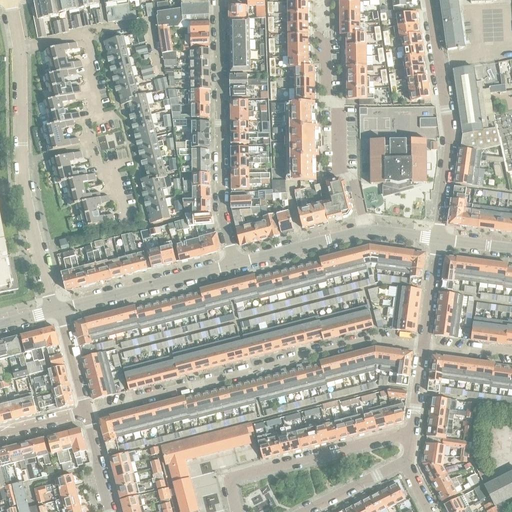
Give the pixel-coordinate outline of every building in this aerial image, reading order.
[(45,0),(35,2),(36,7),(32,8),(38,38),(46,37),(42,19),(49,18),(45,0)] [(44,0),(45,0),(49,18),(49,17),(59,15),(55,0),(44,0)] [(55,0),(59,15),(59,13),(68,11),(66,0),(55,0)] [(66,0),(68,11),(79,9),(76,0),(66,0)] [(76,0),(79,9),(89,7),(87,0),(76,0)] [(130,12),(128,0),(104,0),(108,23),(131,19),(130,12)] [(464,48),(457,0),(440,0),(447,51),(464,48)] [(288,3),(288,14),(308,14),(308,2),(288,3)] [(360,13),(360,2),(352,2),(340,2),(340,13),(360,13)] [(183,21),(191,22),(209,22),(208,4),(199,5),(182,6),(181,6),(181,9),(182,15),(183,21)] [(245,6),(228,6),(228,19),(248,19),(248,14),(246,14),(245,6)] [(256,19),(261,19),(265,19),(266,19),(265,6),(256,6),(256,19)] [(178,28),(183,21),(182,15),(181,9),(174,10),(157,13),(157,17),(158,25),(158,27),(169,27),(169,29),(178,28)] [(97,25),(103,23),(101,11),(94,12),(97,25)] [(340,13),(340,24),(360,24),(360,13),(340,13)] [(396,15),(398,26),(418,24),(416,13),(396,15)] [(86,14),(80,15),(82,28),(88,26),(86,14)] [(288,14),(288,25),(308,24),(308,14),(288,14)] [(82,28),(80,15),(74,16),(76,29),(82,28)] [(249,19),(248,19),(228,19),(229,19),(229,30),(249,30),(249,19)] [(66,20),(60,21),(62,34),(68,32),(66,20)] [(62,34),(60,21),(54,22),(56,35),(62,34)] [(187,29),(187,34),(209,34),(209,22),(191,22),(191,30),(187,29)] [(288,25),(288,35),(308,35),(308,24),(288,25)] [(340,35),(346,35),(360,35),(360,34),(365,34),(365,24),(360,24),(340,24),(340,35)] [(400,37),(402,37),(419,34),(418,24),(398,26),(400,37)] [(162,52),(162,54),(176,52),(176,51),(173,52),(169,29),(169,27),(158,27),(162,52)] [(249,30),(229,30),(230,41),(249,40),(249,30)] [(209,47),(209,34),(187,34),(187,35),(191,35),(191,47),(209,47)] [(346,35),(346,45),(366,45),(366,34),(365,34),(360,34),(360,35),(346,35)] [(402,37),(403,47),(423,45),(421,34),(419,34),(402,37)] [(308,46),(308,35),(288,35),(288,46),(308,46)] [(126,47),(123,37),(104,42),(105,46),(106,46),(108,52),(126,47)] [(249,40),(230,41),(230,51),(249,51),(249,40)] [(46,50),(49,63),(66,58),(65,52),(78,49),(76,43),(46,50)] [(366,56),(366,45),(346,45),(346,56),(366,56)] [(403,47),(405,58),(422,56),(424,56),(423,45),(403,47)] [(137,55),(148,52),(146,46),(135,49),(137,55)] [(308,46),(288,46),(288,57),(308,57),(308,46)] [(128,57),(126,47),(108,52),(109,58),(108,58),(109,62),(111,62),(110,62),(128,57)] [(190,50),(190,60),(209,60),(209,50),(190,50)] [(249,51),(230,51),(230,62),(250,61),(249,51)] [(148,52),(137,55),(138,61),(149,58),(148,52)] [(366,56),(346,56),(346,67),(366,67),(366,56)] [(403,58),(404,69),(424,66),(422,56),(405,58),(403,58)] [(110,62),(111,62),(112,68),(110,68),(111,72),(113,72),(131,67),(128,57),(110,62)] [(308,57),(288,57),(288,68),(294,68),(308,68),(308,67),(308,57)] [(49,63),(52,74),(75,69),(83,67),(81,61),(68,64),(66,58),(49,63)] [(209,70),(209,60),(190,60),(185,60),(185,65),(190,65),(190,70),(209,70)] [(250,61),(230,62),(230,72),(250,72),(250,61)] [(140,69),(142,75),(153,72),(151,66),(140,69)] [(424,66),(404,69),(406,80),(408,80),(425,77),(424,66)] [(116,82),(134,77),(131,67),(113,72),(115,78),(113,78),(114,82),(116,82)] [(294,68),(295,79),(315,78),(314,67),(308,67),(308,68),(294,68)] [(373,67),(366,67),(346,67),(347,78),(367,78),(366,72),(373,72),(373,67)] [(462,134),(460,149),(476,151),(482,150),(500,146),(496,127),(488,129),(487,117),(488,117),(489,122),(493,121),(489,89),(483,90),(481,81),(475,82),(473,67),(453,70),(462,134)] [(77,74),(75,69),(52,74),(45,76),(48,88),(65,84),(63,78),(77,74)] [(168,74),(168,80),(173,80),(173,70),(165,70),(166,74),(168,74)] [(190,80),(209,80),(209,70),(190,70),(190,80)] [(143,81),(154,78),(153,72),(142,75),(143,81)] [(246,75),(230,76),(230,86),(253,86),(268,86),(268,80),(246,80),(246,75)] [(408,80),(409,90),(429,87),(427,76),(425,77),(408,80)] [(118,91),(136,87),(134,77),(116,82),(117,87),(115,88),(116,92),(118,92),(118,91)] [(166,78),(159,80),(162,91),(168,89),(168,86),(166,78)] [(295,79),(295,89),(315,89),(315,78),(295,79)] [(367,78),(347,78),(347,89),(367,88),(367,82),(373,82),(373,78),(367,78)] [(157,92),(162,91),(159,80),(154,81),(157,92)] [(190,90),(209,90),(210,90),(209,80),(190,80),(190,90)] [(66,90),(65,84),(48,88),(51,100),(74,95),(82,93),(80,87),(66,90)] [(499,86),(497,86),(492,87),(489,87),(490,93),(500,91),(500,93),(506,93),(506,92),(505,85),(499,86)] [(253,86),(230,86),(231,97),(247,97),(246,90),(253,90),(253,86)] [(124,100),(138,96),(136,87),(118,91),(118,92),(122,105),(125,104),(124,100)] [(429,87),(409,90),(411,101),(431,98),(429,87)] [(367,95),(367,88),(347,89),(347,100),(359,100),(359,106),(373,105),(373,95),(367,95)] [(315,89),(295,89),(295,100),(315,100),(315,89)] [(170,105),(172,105),(176,105),(179,105),(176,90),(174,90),(168,90),(170,100),(170,105)] [(190,105),(209,105),(209,90),(190,90),(190,105)] [(151,93),(138,96),(124,100),(125,104),(128,103),(130,109),(154,104),(151,93)] [(76,100),(74,95),(51,100),(44,102),(47,114),(64,110),(62,104),(76,100)] [(248,101),(231,101),(231,112),(253,112),(253,106),(248,106),(248,101)] [(315,127),(315,103),(286,104),(287,181),(316,180),(316,157),(319,157),(319,148),(321,148),(321,149),(322,149),(321,135),(318,135),(318,127),(315,127)] [(154,104),(130,109),(132,116),(130,116),(131,120),(133,120),(133,119),(150,115),(149,110),(153,109),(152,104),(154,104)] [(191,118),(209,118),(209,105),(190,105),(191,115),(180,115),(180,112),(171,112),(173,120),(191,120),(191,118)] [(66,116),(64,110),(47,114),(50,126),(73,120),(80,118),(79,113),(66,116)] [(253,112),(231,112),(231,123),(248,123),(248,116),(253,116),(253,112)] [(153,125),(150,115),(133,119),(133,120),(134,125),(132,126),(133,130),(135,130),(135,129),(153,125)] [(75,126),(73,120),(50,126),(43,128),(46,140),(63,135),(61,129),(75,126)] [(191,125),(191,135),(209,134),(209,122),(191,122),(191,120),(173,120),(173,127),(181,127),(181,125),(191,125)] [(248,123),(231,123),(231,133),(253,133),(253,127),(248,127),(248,123)] [(136,140),(156,135),(153,125),(135,129),(135,130),(137,135),(135,136),(136,140)] [(257,133),(253,133),(231,133),(231,144),(249,144),(249,138),(257,138),(257,133)] [(209,148),(209,134),(191,135),(191,136),(186,136),(186,142),(176,143),(176,150),(180,150),(191,150),(191,149),(209,148)] [(79,144),(78,138),(64,142),(63,135),(46,140),(49,152),(79,144)] [(156,137),(136,142),(138,147),(139,146),(141,152),(159,148),(164,146),(162,142),(158,143),(156,137)] [(385,142),(385,140),(370,140),(371,185),(384,184),(384,196),(413,188),(413,184),(427,184),(426,139),(411,140),(411,142),(406,142),(406,140),(390,140),(390,142),(385,142)] [(142,156),(143,162),(166,156),(165,152),(160,153),(159,148),(141,152),(139,152),(140,156),(142,156)] [(248,148),(231,148),(231,159),(268,158),(268,153),(248,153),(248,148)] [(459,149),(458,157),(480,160),(482,150),(476,151),(460,149),(459,149)] [(191,161),(209,161),(209,150),(191,150),(180,150),(180,155),(191,155),(191,161)] [(51,160),(54,172),(71,168),(69,161),(83,158),(81,152),(51,160)] [(164,167),(161,158),(166,157),(166,156),(143,162),(142,162),(143,166),(144,166),(146,172),(164,167)] [(458,157),(457,166),(479,169),(480,160),(458,157)] [(268,158),(231,159),(232,169),(249,169),(252,169),(252,163),(269,163),(268,158)] [(182,172),(210,172),(209,161),(191,161),(191,166),(181,166),(182,172)] [(457,166),(456,174),(478,177),(479,169),(457,166)] [(145,183),(163,178),(166,178),(164,167),(146,172),(147,178),(144,179),(145,183)] [(72,174),(71,168),(54,172),(57,184),(65,182),(87,176),(86,170),(72,174)] [(249,169),(232,169),(232,180),(269,180),(269,174),(249,174),(249,169)] [(95,174),(87,176),(65,182),(68,194),(84,190),(83,183),(96,180),(95,174)] [(210,187),(210,174),(191,174),(192,185),(190,185),(190,183),(188,182),(183,182),(183,187),(210,187)] [(477,186),(478,177),(456,174),(455,183),(477,186)] [(145,183),(144,179),(141,180),(144,193),(144,194),(162,189),(166,188),(163,178),(145,183)] [(327,203),(323,203),(328,222),(334,220),(336,222),(341,220),(342,218),(343,218),(342,217),(348,216),(351,210),(349,201),(350,200),(347,188),(346,188),(344,182),(339,179),(326,183),(328,189),(324,190),(327,203)] [(269,180),(232,180),(232,190),(249,190),(249,185),(269,185),(269,180)] [(489,183),(489,187),(497,188),(504,189),(503,183),(503,181),(498,180),(497,184),(489,183)] [(192,190),(192,200),(210,200),(210,187),(183,187),(184,193),(189,193),(190,191),(190,190),(192,190)] [(466,189),(454,187),(450,216),(451,216),(450,224),(461,225),(461,226),(466,189)] [(145,197),(147,203),(165,199),(162,189),(144,194),(144,193),(142,194),(143,198),(145,197)] [(466,189),(461,226),(469,227),(472,209),(468,209),(470,189),(466,189)] [(68,194),(71,206),(78,204),(101,198),(99,192),(86,196),(84,190),(68,194)] [(231,192),(231,198),(231,209),(253,208),(260,207),(266,207),(265,199),(251,199),(251,197),(245,197),(244,192),(231,192)] [(108,196),(101,198),(78,204),(81,216),(98,212),(96,205),(109,202),(108,196)] [(148,207),(149,213),(167,209),(165,199),(147,203),(145,204),(146,208),(148,207)] [(210,215),(210,200),(192,200),(183,200),(184,207),(192,207),(192,215),(210,215)] [(322,202),(310,205),(315,225),(328,222),(323,203),(322,202)] [(478,228),(481,205),(473,204),(472,209),(469,227),(478,228)] [(310,205),(297,208),(302,228),(315,225),(310,205)] [(481,205),(478,228),(486,229),(489,206),(481,205)] [(495,231),(498,207),(489,206),(486,229),(495,231)] [(506,209),(498,207),(495,231),(503,232),(506,209)] [(149,220),(150,224),(170,219),(167,209),(149,213),(151,219),(149,220)] [(511,233),(511,229),(511,209),(506,209),(503,232),(511,233)] [(250,210),(232,211),(240,247),(251,244),(259,241),(254,223),(245,225),(243,217),(252,215),(250,210)] [(294,231),(288,210),(276,214),(281,234),(294,231)] [(81,216),(84,228),(114,220),(113,214),(99,218),(98,212),(81,216)] [(263,217),(264,220),(268,239),(279,236),(274,214),(263,217)] [(185,215),(186,220),(188,228),(191,227),(190,226),(194,225),(214,224),(211,215),(210,215),(192,215),(185,215)] [(252,218),(254,223),(259,241),(268,239),(264,220),(260,221),(259,217),(252,218)] [(180,262),(190,259),(184,235),(183,229),(181,221),(168,225),(169,228),(176,226),(177,231),(181,244),(175,245),(180,262)] [(154,229),(141,232),(142,240),(151,238),(151,236),(156,235),(154,229)] [(0,293),(17,290),(17,289),(11,258),(5,259),(2,260),(1,255),(6,255),(3,241),(2,241),(0,230),(0,293)] [(190,259),(203,256),(199,239),(193,240),(191,233),(184,235),(190,259)] [(131,234),(126,235),(135,273),(148,269),(143,252),(136,253),(131,234)] [(219,252),(220,250),(216,234),(199,239),(203,256),(219,252)] [(123,276),(135,273),(126,235),(122,236),(127,256),(119,258),(123,276)] [(68,247),(67,240),(67,239),(60,241),(59,241),(61,248),(61,249),(68,247)] [(159,248),(164,265),(176,262),(171,243),(166,244),(167,246),(159,248)] [(88,285),(100,282),(92,251),(90,245),(86,247),(91,265),(84,267),(88,285)] [(370,262),(377,264),(380,247),(369,246),(361,248),(367,269),(370,284),(375,283),(370,262)] [(389,249),(380,247),(377,264),(377,269),(386,270),(389,249)] [(104,249),(107,261),(112,279),(123,276),(119,258),(114,259),(112,252),(110,252),(109,248),(104,249)] [(147,251),(152,268),(164,265),(159,248),(147,251)] [(358,272),(367,269),(361,248),(352,250),(358,272)] [(386,270),(394,271),(397,250),(389,249),(386,270)] [(77,287),(88,285),(84,267),(79,268),(75,256),(74,256),(73,250),(68,251),(69,256),(69,257),(77,287)] [(100,282),(112,279),(107,261),(102,263),(98,250),(92,251),(100,282)] [(349,274),(358,272),(352,250),(344,253),(349,274)] [(402,272),(405,251),(397,250),(394,271),(402,272)] [(411,276),(414,253),(414,252),(405,251),(402,272),(409,274),(409,276),(411,276)] [(349,274),(344,253),(336,255),(341,276),(349,274)] [(424,254),(414,253),(411,276),(410,285),(421,287),(423,270),(424,262),(423,262),(424,254)] [(333,278),(341,276),(336,255),(328,257),(333,278)] [(65,290),(77,287),(69,257),(64,259),(67,271),(61,273),(65,290)] [(333,278),(328,257),(320,259),(326,282),(326,281),(325,280),(333,278)] [(441,289),(452,291),(456,259),(446,257),(445,265),(444,265),(441,289)] [(454,279),(463,280),(465,259),(457,258),(456,259),(452,291),(458,291),(459,285),(453,284),(454,279)] [(317,284),(326,282),(320,259),(320,261),(312,263),(317,284)] [(463,280),(471,281),(474,260),(465,259),(463,280)] [(471,281),(479,282),(482,261),(474,260),(471,281)] [(479,282),(488,283),(490,262),(482,261),(479,282)] [(490,262),(488,283),(496,284),(499,263),(490,262)] [(317,284),(312,263),(304,265),(309,286),(317,284)] [(496,284),(504,285),(507,265),(499,263),(496,284)] [(301,288),(309,286),(304,265),(296,267),(301,288)] [(301,288),(296,267),(287,269),(293,290),(301,288)] [(285,292),(293,290),(287,269),(279,271),(285,292)] [(279,271),(271,273),(276,294),(285,292),(279,271)] [(268,297),(276,294),(271,273),(263,276),(268,297)] [(259,297),(254,276),(246,278),(251,299),(259,297)] [(260,299),(268,297),(263,276),(255,278),(254,276),(259,297),(260,299)] [(243,301),(251,299),(246,278),(237,280),(243,301)] [(235,303),(243,301),(237,280),(217,285),(222,306),(230,304),(229,299),(233,298),(235,303)] [(214,308),(222,306),(217,285),(209,288),(214,308)] [(368,289),(370,296),(375,295),(377,296),(378,287),(368,289)] [(397,287),(396,298),(419,301),(420,290),(397,287)] [(214,308),(209,288),(200,290),(201,292),(205,310),(214,308)] [(206,312),(205,310),(201,292),(193,294),(198,314),(206,312)] [(440,293),(439,304),(462,307),(463,296),(440,293)] [(193,294),(184,296),(190,317),(198,314),(193,294)] [(182,319),(190,317),(184,296),(176,298),(182,319)] [(182,319),(176,298),(168,300),(173,321),(182,319)] [(419,301),(396,298),(394,309),(417,312),(419,301)] [(165,323),(173,321),(168,300),(160,302),(165,323)] [(160,302),(151,304),(157,325),(165,323),(160,302)] [(148,327),(157,325),(151,304),(143,306),(148,327)] [(460,317),(462,307),(439,304),(437,314),(460,317)] [(373,328),(368,305),(359,307),(365,330),(373,328)] [(140,329),(148,327),(143,306),(135,308),(140,327),(140,329)] [(135,307),(126,309),(131,330),(140,327),(135,308),(135,307)] [(357,332),(365,330),(359,307),(351,309),(357,332)] [(123,332),(131,330),(126,309),(118,311),(123,332)] [(351,309),(343,312),(348,334),(357,332),(351,309)] [(394,309),(393,319),(416,322),(417,312),(394,309)] [(123,332),(118,311),(110,313),(115,334),(123,332)] [(208,320),(210,325),(215,324),(214,318),(211,319),(209,312),(206,313),(208,320)] [(340,336),(348,334),(343,312),(334,314),(340,336)] [(107,336),(115,334),(110,313),(101,315),(107,336)] [(331,338),(340,336),(334,314),(326,316),(331,338)] [(437,314),(436,325),(459,328),(460,317),(437,314)] [(101,315),(94,317),(99,338),(107,336),(101,315)] [(314,341),(323,339),(317,316),(308,319),(314,341)] [(323,341),(331,338),(326,316),(318,318),(317,316),(323,339),(323,341)] [(93,339),(99,338),(94,317),(85,319),(85,320),(93,352),(100,350),(98,343),(94,344),(93,339)] [(483,319),(474,317),(471,340),(480,342),(483,319)] [(306,343),(314,341),(308,319),(300,321),(306,343)] [(416,322),(393,319),(391,330),(415,333),(416,322)] [(483,319),(480,342),(488,343),(491,320),(483,319)] [(82,355),(93,352),(85,320),(75,323),(77,331),(76,331),(82,355)] [(491,320),(488,343),(496,344),(500,321),(491,320)] [(306,343),(300,321),(292,323),(297,345),(306,343)] [(500,321),(496,344),(505,345),(508,322),(500,321)] [(289,348),(297,345),(292,323),(283,325),(289,348)] [(283,325),(275,327),(280,350),(289,348),(283,325)] [(459,328),(436,325),(434,336),(458,339),(459,328)] [(54,327),(42,330),(46,347),(48,354),(50,353),(50,355),(54,354),(52,347),(59,346),(54,327)] [(272,352),(280,350),(275,327),(266,329),(272,352)] [(258,331),(264,354),(272,352),(266,329),(258,331)] [(42,349),(46,347),(42,330),(32,333),(42,372),(47,371),(42,349)] [(211,330),(202,332),(204,338),(212,336),(211,330)] [(258,331),(249,334),(255,356),(264,354),(258,331)] [(202,332),(194,334),(196,340),(204,338),(202,332)] [(29,375),(42,372),(32,333),(21,336),(25,353),(31,352),(34,362),(26,364),(26,365),(29,375)] [(239,336),(230,339),(236,361),(255,356),(249,334),(243,335),(244,341),(240,342),(239,336)] [(26,365),(26,364),(23,354),(21,354),(17,337),(4,340),(9,358),(16,356),(16,359),(19,358),(21,366),(22,366),(26,365)] [(230,339),(222,341),(228,363),(236,361),(230,339)] [(0,363),(0,360),(9,358),(4,340),(0,341),(0,382),(6,381),(3,367),(1,368),(0,363)] [(220,365),(228,363),(222,341),(214,343),(220,365)] [(214,343),(206,345),(212,368),(220,365),(214,343)] [(203,370),(212,368),(206,345),(198,347),(203,370)] [(198,347),(189,349),(195,372),(203,370),(198,347)] [(377,365),(381,365),(383,349),(375,348),(370,349),(374,365),(377,365)] [(187,374),(195,372),(189,349),(181,351),(187,374)] [(370,349),(362,351),(367,373),(375,371),(374,366),(374,365),(370,349)] [(380,370),(389,372),(392,350),(383,349),(381,365),(380,370)] [(393,375),(397,376),(400,352),(401,351),(392,350),(389,372),(389,373),(394,374),(393,375)] [(181,351),(173,353),(179,376),(187,374),(181,351)] [(359,375),(367,373),(362,351),(353,353),(359,375)] [(397,376),(397,378),(396,384),(408,386),(410,370),(411,361),(410,361),(411,353),(400,352),(397,376)] [(85,368),(108,362),(105,353),(83,358),(85,368)] [(179,378),(179,376),(173,353),(173,356),(165,358),(171,380),(179,378)] [(359,375),(353,353),(345,356),(350,377),(359,375)] [(52,367),(64,364),(61,355),(49,358),(52,367)] [(345,356),(336,358),(342,379),(350,377),(345,356)] [(427,391),(439,393),(443,358),(433,356),(432,364),(431,364),(427,391)] [(441,378),(450,379),(452,358),(443,357),(443,358),(439,393),(444,393),(445,387),(440,386),(441,378)] [(165,358),(157,360),(163,382),(171,380),(165,358)] [(336,358),(328,360),(334,382),(342,379),(336,358)] [(450,379),(458,380),(461,359),(452,358),(450,379)] [(466,381),(469,360),(461,359),(458,380),(466,381)] [(154,384),(163,382),(157,360),(149,362),(154,384)] [(320,364),(326,385),(326,384),(334,382),(328,360),(320,362),(320,364)] [(466,381),(474,382),(477,361),(469,360),(466,381)] [(483,384),(486,362),(477,361),(474,382),(483,384)] [(111,372),(108,362),(85,368),(88,378),(111,372)] [(149,362),(141,364),(146,386),(154,384),(149,362)] [(494,364),(486,362),(483,384),(491,385),(491,387),(494,365),(494,364)] [(132,367),(138,388),(146,386),(141,364),(132,367)] [(320,364),(312,366),(317,387),(326,385),(320,364)] [(14,379),(29,375),(26,365),(22,366),(22,368),(12,371),(13,373),(14,379)] [(502,366),(494,365),(491,387),(499,388),(502,366)] [(35,380),(33,384),(67,375),(64,366),(48,370),(49,375),(37,378),(38,379),(35,380)] [(312,366),(303,368),(309,390),(317,387),(312,366)] [(499,388),(508,389),(511,368),(502,366),(499,388)] [(124,369),(129,391),(138,388),(132,367),(124,369)] [(301,392),(309,390),(303,368),(295,370),(304,406),(312,404),(311,398),(309,399),(304,400),(301,392)] [(301,401),(294,403),(296,408),(304,406),(295,370),(286,373),(292,394),(299,392),(301,401)] [(113,383),(111,372),(88,378),(90,388),(113,383)] [(286,373),(278,375),(284,396),(292,394),(286,373)] [(52,385),(53,389),(69,385),(67,375),(33,384),(35,392),(41,390),(40,388),(52,385)] [(269,377),(275,399),(284,396),(278,375),(269,377)] [(269,377),(261,379),(267,401),(275,399),(269,377)] [(259,398),(260,402),(267,401),(261,379),(242,384),(247,406),(256,404),(255,399),(259,398)] [(0,382),(0,389),(9,387),(8,383),(8,380),(6,381),(0,382)] [(116,394),(113,383),(90,388),(93,400),(116,394)] [(239,408),(247,406),(242,384),(234,386),(239,408)] [(37,398),(39,403),(72,394),(69,385),(53,389),(54,394),(37,398)] [(234,386),(225,388),(231,410),(239,408),(234,386)] [(223,412),(231,410),(225,388),(217,391),(223,412)] [(406,400),(407,393),(389,390),(387,391),(388,396),(388,398),(406,400)] [(214,414),(223,412),(217,391),(209,393),(214,414)] [(20,400),(24,417),(37,414),(31,393),(25,395),(26,398),(20,400)] [(206,416),(214,414),(209,393),(201,395),(206,416)] [(74,405),(72,394),(39,403),(41,410),(45,409),(45,407),(57,404),(58,409),(74,405)] [(8,403),(12,420),(24,417),(20,400),(19,395),(14,396),(15,401),(8,403)] [(201,395),(192,397),(198,418),(206,416),(201,395)] [(184,397),(176,399),(181,421),(189,419),(184,397)] [(190,420),(198,418),(192,397),(185,399),(184,397),(189,419),(190,419),(190,420)] [(451,400),(432,398),(431,407),(458,411),(459,406),(450,405),(451,400)] [(173,423),(181,421),(176,399),(167,401),(173,423)] [(167,401),(159,404),(165,425),(173,423),(167,401)] [(381,407),(386,428),(396,425),(391,408),(387,409),(385,402),(380,403),(381,407)] [(8,403),(0,404),(0,423),(12,420),(8,403)] [(157,427),(165,425),(159,404),(151,406),(157,427)] [(391,406),(391,408),(396,425),(403,423),(405,404),(397,406),(396,404),(391,406)] [(151,406),(143,408),(149,429),(157,427),(151,406)] [(376,412),(372,413),(377,430),(386,428),(381,407),(376,408),(376,412)] [(458,411),(431,407),(430,417),(448,419),(449,415),(458,416),(458,411)] [(140,431),(149,429),(143,408),(135,410),(140,431)] [(358,416),(353,418),(358,435),(367,433),(362,412),(361,408),(356,409),(358,416)] [(135,410),(127,412),(132,433),(140,431),(135,410)] [(362,412),(367,433),(377,430),(372,413),(368,414),(367,410),(362,412)] [(124,435),(132,433),(127,412),(119,414),(124,435)] [(124,435),(119,414),(110,416),(115,438),(124,435)] [(348,415),(342,417),(348,438),(358,435),(353,418),(349,419),(348,415)] [(117,446),(115,438),(110,417),(100,420),(102,427),(101,428),(108,455),(125,450),(124,445),(117,446)] [(334,423),(339,440),(348,438),(342,417),(338,418),(339,421),(334,423)] [(428,427),(452,430),(453,425),(448,424),(448,419),(430,417),(428,427)] [(329,420),(324,421),(329,442),(339,440),(334,423),(330,424),(329,420)] [(315,427),(320,445),(329,442),(324,421),(319,423),(320,426),(315,427)] [(198,511),(185,463),(186,463),(187,462),(187,461),(187,460),(250,444),(248,433),(253,432),(251,423),(161,447),(166,466),(168,465),(180,511),(195,511),(196,511),(198,511)] [(310,425),(305,426),(310,447),(320,445),(315,427),(311,428),(310,425)] [(290,426),(285,428),(291,452),(301,450),(296,432),(292,433),(290,426)] [(296,432),(301,450),(310,447),(305,426),(300,428),(301,431),(296,432)] [(169,441),(165,427),(167,435),(159,438),(161,443),(169,441)] [(165,427),(169,441),(177,439),(176,433),(170,435),(168,427),(165,427)] [(427,437),(445,439),(446,434),(451,435),(452,430),(428,427),(427,437)] [(282,455),(291,452),(285,428),(280,429),(282,436),(277,437),(282,455)] [(68,432),(73,449),(77,466),(83,464),(80,453),(86,451),(81,429),(68,432)] [(263,460),(272,457),(266,436),(266,431),(260,433),(262,441),(258,442),(263,460)] [(68,432),(64,433),(58,435),(67,471),(73,469),(71,462),(68,450),(73,449),(68,432)] [(67,471),(58,435),(47,438),(52,454),(57,453),(60,465),(61,464),(63,472),(67,471)] [(272,435),(266,436),(272,457),(282,455),(277,437),(273,438),(272,435)] [(459,449),(468,450),(470,450),(471,443),(445,439),(427,437),(426,444),(446,447),(459,449)] [(50,464),(43,439),(32,441),(37,458),(43,456),(45,465),(50,464)] [(35,458),(31,442),(20,445),(30,480),(35,479),(30,460),(35,458)] [(424,455),(444,457),(446,447),(426,444),(424,455)] [(23,476),(24,482),(30,480),(20,445),(9,447),(14,464),(19,462),(22,471),(24,470),(25,475),(23,476)] [(157,447),(149,449),(151,455),(159,453),(157,447)] [(12,464),(8,448),(0,449),(0,461),(7,486),(11,485),(9,474),(8,474),(6,466),(12,464)] [(460,458),(466,459),(468,450),(459,449),(458,454),(455,453),(454,458),(460,458)] [(112,468),(131,463),(128,453),(110,458),(112,468)] [(423,464),(444,467),(443,466),(444,457),(424,455),(423,464)] [(150,462),(152,468),(160,466),(159,460),(150,462)] [(134,473),(131,463),(112,468),(115,478),(134,473)] [(444,467),(423,464),(432,482),(447,474),(444,467)] [(152,468),(155,479),(163,477),(160,466),(152,468)] [(511,472),(485,486),(495,508),(496,507),(498,511),(503,511),(508,510),(504,501),(511,496),(511,472)] [(115,478),(117,488),(136,484),(134,473),(115,478)] [(447,474),(432,482),(437,492),(452,484),(461,480),(462,480),(461,476),(456,478),(450,480),(447,474)] [(479,482),(475,474),(470,477),(474,485),(479,482)] [(52,486),(53,491),(74,486),(72,475),(55,479),(56,485),(52,486)] [(163,477),(155,479),(152,479),(153,483),(156,482),(157,489),(166,487),(163,477)] [(442,502),(457,494),(455,489),(463,484),(461,480),(452,484),(437,492),(442,502)] [(19,511),(38,511),(37,506),(29,508),(22,482),(12,485),(15,497),(18,505),(19,511)] [(136,484),(117,488),(120,499),(144,492),(143,488),(138,489),(136,484)] [(397,484),(388,488),(396,504),(405,499),(397,484)] [(15,497),(12,485),(11,485),(7,486),(5,487),(7,496),(0,498),(1,501),(8,499),(15,497)] [(77,496),(74,486),(53,491),(55,496),(59,495),(60,500),(77,496)] [(481,486),(474,490),(474,491),(476,490),(482,500),(487,498),(481,486)] [(45,487),(39,488),(34,489),(36,495),(47,493),(45,487)] [(387,509),(396,504),(388,488),(379,493),(387,509)] [(160,501),(171,499),(168,489),(158,491),(160,501)] [(47,493),(36,495),(38,504),(44,502),(42,494),(47,493)] [(378,511),(380,511),(387,509),(379,493),(371,497),(378,511)] [(143,500),(141,495),(121,501),(123,511),(142,506),(141,500),(143,500)] [(464,495),(444,505),(447,511),(458,511),(465,509),(470,506),(464,495)] [(56,501),(59,511),(80,506),(77,496),(60,500),(56,501)] [(15,497),(8,499),(10,507),(18,505),(15,497)] [(378,511),(371,497),(361,502),(366,511),(378,511)] [(173,509),(171,499),(160,501),(163,511),(172,509),(173,509)] [(355,511),(366,511),(361,502),(352,507),(355,511)] [(487,511),(493,509),(490,503),(484,506),(487,511)]
